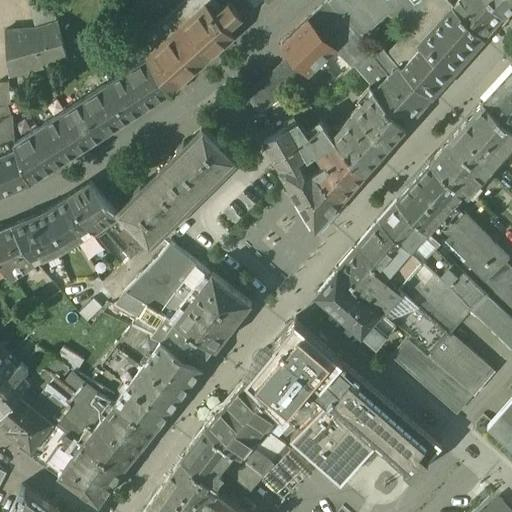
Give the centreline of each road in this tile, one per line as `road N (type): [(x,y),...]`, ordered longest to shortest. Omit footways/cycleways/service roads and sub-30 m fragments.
road 1 (residential): [(214,82),(267,166),(209,229),(362,365)]
road 2 (residential): [(214,82),(120,150),(0,217)]
road 3 (residential): [(511,486),(362,365)]
